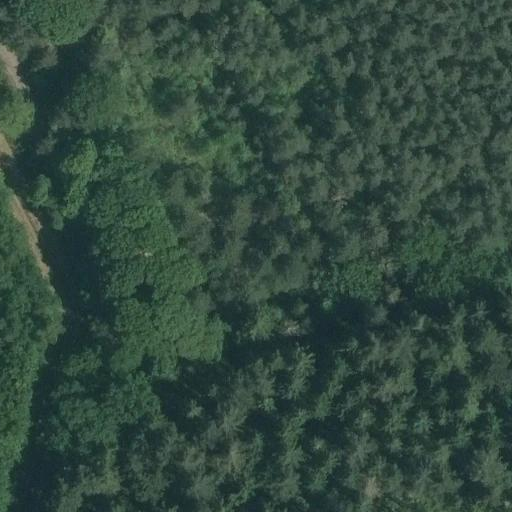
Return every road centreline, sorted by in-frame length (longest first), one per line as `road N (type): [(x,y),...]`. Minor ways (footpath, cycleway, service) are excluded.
road 1 (track): [(127,511),(161,330),(511,255)]
road 2 (track): [(0,44),(121,267),(46,511)]
